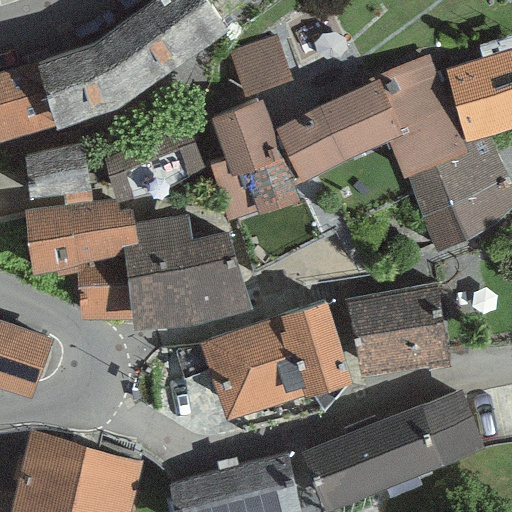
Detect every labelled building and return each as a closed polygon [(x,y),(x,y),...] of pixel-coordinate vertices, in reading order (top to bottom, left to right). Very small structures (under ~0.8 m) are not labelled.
[(97,44),(113,94),(179,51),(235,9),(229,0),(162,0),(160,1),(97,44)] [(228,50),(244,91),(291,73),(275,32),(228,50)] [(511,42),(449,59),(466,128),(511,116),(511,42)] [(0,81),(0,136),(8,134),(64,118),(113,94),(97,44),(0,81)] [(425,49),(273,119),(292,172),(386,129),(404,169),(466,140),(463,132),(425,49)] [(262,90),(210,108),(225,148),(207,155),(228,211),(297,186),(292,172),(273,119),(262,90)] [(187,121),(103,152),(115,192),(165,179),(202,157),(187,121)] [(486,125),(463,132),(466,140),(404,169),(420,207),(507,170),(486,125)] [(76,151),(18,163),(21,193),(81,196),(76,151)] [(511,199),(511,180),(507,170),(420,207),(439,243),(497,213),(511,199)] [(22,218),(29,270),(73,271),(79,318),(93,323),(132,317),(121,238),(127,236),(123,220),(102,224),(100,215),(22,218)] [(121,238),(132,317),(192,310),(241,304),(220,242),(184,257),(168,257),(159,230),(146,231),(127,236),(121,238)] [(390,298),(348,313),(361,374),(426,363),(430,375),(448,372),(445,358),(436,307),(434,292),(390,298)] [(436,307),(445,358),(502,354),(511,352),(511,293),(484,301),(436,307)] [(203,353),(175,358),(182,381),(214,373),(227,418),(342,380),(321,313),(203,353)] [(41,348),(0,334),(0,384),(31,395),(41,348)] [(375,437),(306,467),(317,507),(474,448),(454,408),(417,415),(409,422),(383,432),(375,437)] [(92,462),(35,456),(18,511),(124,511),(133,467),(102,447),(94,448),(92,462)] [(284,468),(171,499),(173,511),(286,511),(292,511),(284,468)]
